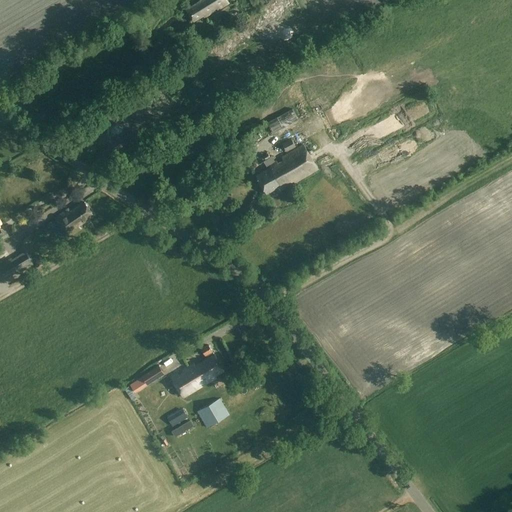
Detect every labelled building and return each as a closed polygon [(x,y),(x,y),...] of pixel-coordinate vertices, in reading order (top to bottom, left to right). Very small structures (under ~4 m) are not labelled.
[(204,18),(229,3),(226,0),(200,0),(201,1),(186,10),(193,22),(203,16),(204,18)] [(336,111),(330,112),(332,124),(338,123),(336,111)] [(282,121),(285,127),(275,132),(278,137),(287,133),(292,130),(287,119),(282,121)] [(282,143),(286,151),(306,141),(302,133),(282,143)] [(280,190),(318,169),(304,145),(281,157),(283,160),(278,163),(277,161),(269,166),(270,167),(256,175),(256,176),(266,194),(267,194),(278,187),(280,190)] [(377,153),(367,158),(375,175),(385,170),(377,153)] [(341,160),(336,162),(341,173),(346,171),(341,160)] [(78,226),(94,215),(84,202),(71,212),(69,209),(55,219),(68,237),(80,229),(78,226)] [(5,230),(0,232),(0,240),(8,236),(5,230)] [(19,273),(33,265),(30,261),(24,251),(11,259),(10,257),(0,263),(0,282),(18,272),(19,273)] [(201,350),(205,356),(212,351),(209,345),(201,350)] [(214,355),(207,359),(195,366),(194,364),(182,371),(184,373),(179,376),(177,374),(171,378),(183,397),(216,378),(215,376),(224,370),(214,355)] [(159,365),(141,375),(147,384),(164,374),(159,365)] [(135,392),(142,387),(137,379),(129,384),(135,392)] [(228,407),(234,403),(229,394),(222,397),(228,407)] [(207,427),(229,415),(219,399),(198,411),(207,427)] [(148,421),(153,428),(158,424),(153,418),(148,421)]
